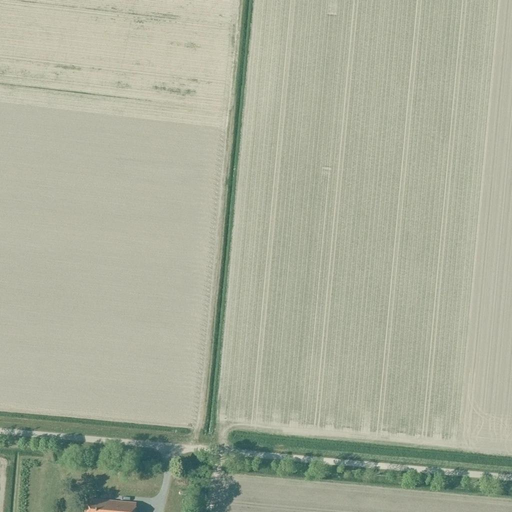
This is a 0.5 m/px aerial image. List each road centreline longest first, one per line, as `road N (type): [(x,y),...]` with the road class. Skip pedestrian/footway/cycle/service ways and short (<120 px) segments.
road 1 (unclassified): [(511,479),(0,432)]
road 2 (track): [(259,0),(218,453)]
